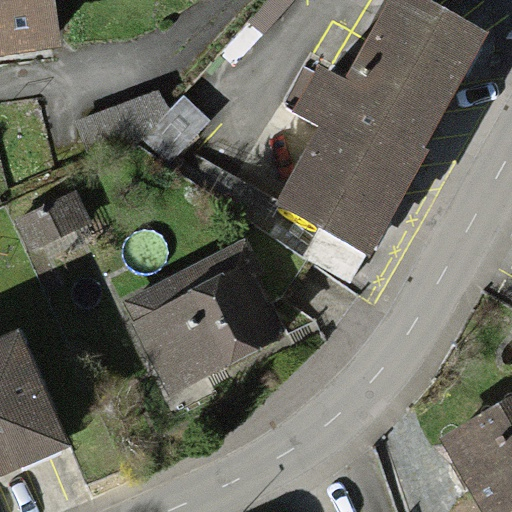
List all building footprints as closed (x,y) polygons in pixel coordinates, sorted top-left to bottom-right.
[(61,0),(0,0),(0,61),(66,56),(61,0)] [(325,119),(287,199),(388,246),(490,33),(419,0),(382,0),(343,82),(315,69),(298,105),(325,119)] [(242,262),(135,314),(180,406),(287,354),(242,262)] [(37,352),(0,368),(0,503),(86,466),(37,352)] [(511,511),(511,409),(438,452),(472,511),(511,511)]
